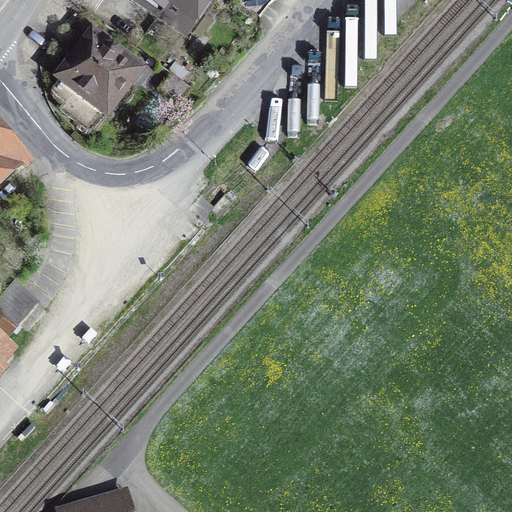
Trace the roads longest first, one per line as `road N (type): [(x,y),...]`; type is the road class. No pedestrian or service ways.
road 1 (track): [(511,18),(172,391),(137,442),(140,468),(187,511)]
road 2 (residential): [(0,408),(74,309),(124,175)]
road 3 (residential): [(318,0),(198,132),(154,166),(124,175)]
road 4 (residential): [(124,175),(67,157),(0,81)]
